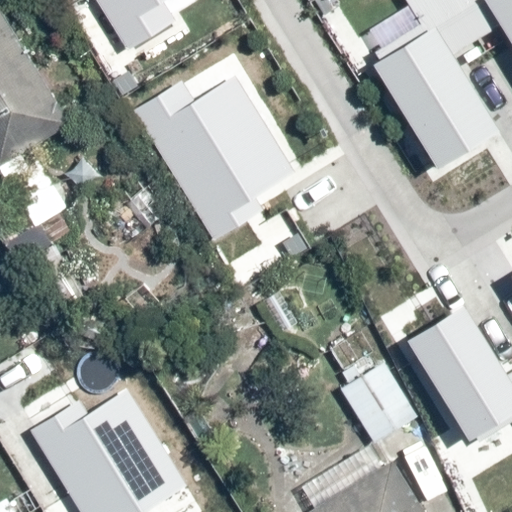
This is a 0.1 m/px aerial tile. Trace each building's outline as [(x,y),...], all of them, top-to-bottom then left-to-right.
[(93,0),(125,51),(174,21),(160,0),(93,0)] [(511,50),(511,0),(400,0),(419,29),(371,59),(439,165),(498,128),(453,57),(497,28),(511,50)] [(70,125),(0,4),(0,164),(2,167),(70,125)] [(186,74),(134,106),(215,238),(264,209),(250,186),(292,161),(233,66),(195,89),(186,74)] [(464,307),(406,342),(466,440),(511,411),(511,272),(507,275),(511,283),(511,370),(505,375),(464,307)] [(376,341),(334,364),(344,383),(338,386),(367,440),(415,414),(376,341)] [(76,399),(27,429),(78,511),(146,511),(145,510),(186,485),(126,387),(84,413),(76,399)] [(425,511),(392,461),(310,511),(425,511)]
